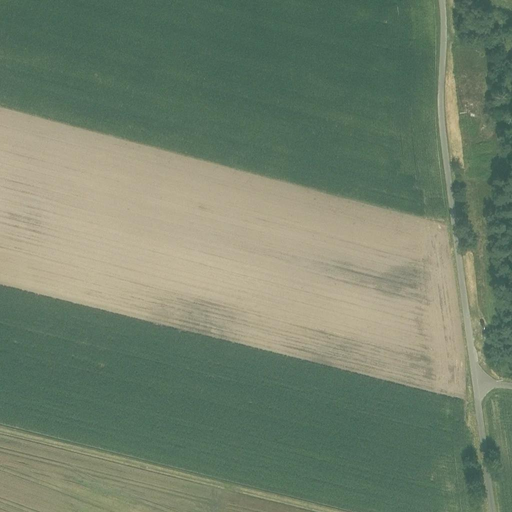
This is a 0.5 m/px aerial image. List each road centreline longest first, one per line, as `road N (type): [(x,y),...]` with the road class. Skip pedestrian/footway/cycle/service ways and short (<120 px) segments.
road 1 (residential): [(434,0),(474,385)]
road 2 (residential): [(474,385),(490,511)]
